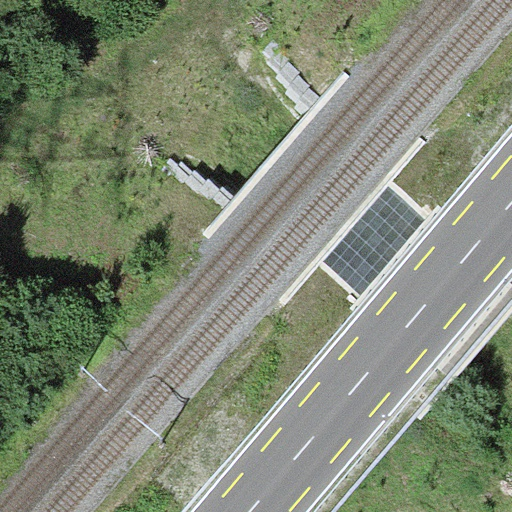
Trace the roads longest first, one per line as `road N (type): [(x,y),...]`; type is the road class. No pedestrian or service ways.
road 1 (primary): [(511,207),(246,511)]
road 2 (track): [(0,146),(188,0)]
